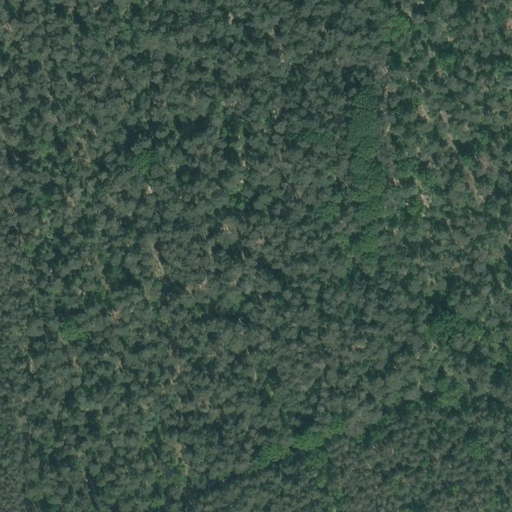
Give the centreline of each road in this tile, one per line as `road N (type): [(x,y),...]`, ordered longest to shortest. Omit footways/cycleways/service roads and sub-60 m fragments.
road 1 (track): [(511,350),(301,441)]
road 2 (track): [(301,441),(150,511)]
